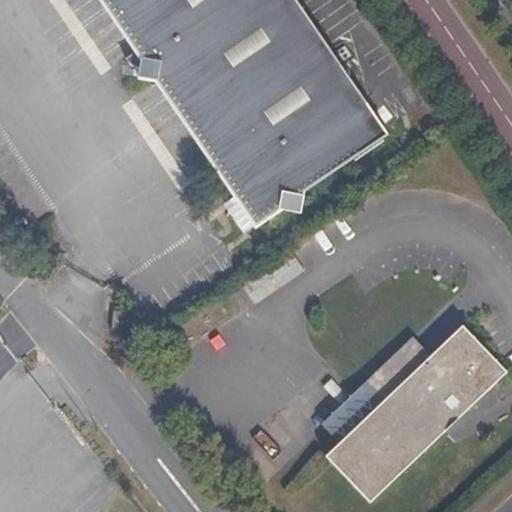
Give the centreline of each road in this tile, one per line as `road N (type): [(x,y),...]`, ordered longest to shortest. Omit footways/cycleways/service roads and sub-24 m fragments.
road 1 (unknown): [(52,336),(86,279),(89,231),(67,149),(0,46)]
road 2 (unclassified): [(194,511),(0,269)]
